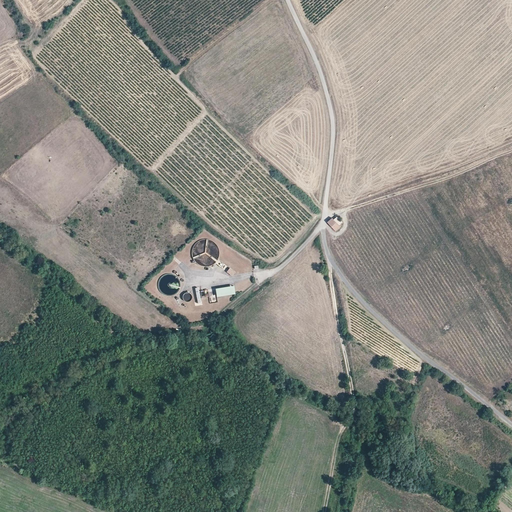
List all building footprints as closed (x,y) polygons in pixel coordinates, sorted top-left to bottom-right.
[(341,227),(333,218),(329,220),(329,221),(337,231),(341,227)] [(206,238),(202,239),(199,240),(196,242),(195,243),(193,245),(192,247),(192,250),(191,253),(192,256),(193,258),(195,261),(197,263),(200,265),(204,266),(208,266),(211,265),(213,264),(215,262),(216,261),(218,259),(219,256),(219,253),(219,249),(218,246),(215,243),(213,240),(210,239),(206,238)] [(224,264),(218,259),(216,261),(215,262),(221,267),(224,264)] [(236,272),(230,267),(226,272),(232,276),(236,272)] [(165,274),(163,275),(161,277),(159,279),(158,282),(158,285),(158,288),(159,290),(161,292),(163,294),(165,295),(168,296),(171,296),(173,295),(175,294),(177,293),(179,291),(180,290),(180,288),(181,285),(181,282),(180,280),(179,277),(177,276),(175,274),(173,274),(172,273),(170,273),(168,273),(165,274)] [(234,286),(216,289),(217,297),(236,294),(234,286)] [(192,295),(191,294),(190,293),(189,293),(188,293),(186,293),(185,293),(184,294),(183,295),(183,296),(183,297),(183,298),(183,299),(184,300),(185,302),(187,302),(188,302),(190,301),(191,301),(191,300),(192,299),(192,298),(192,297),(192,296),(192,295)]
